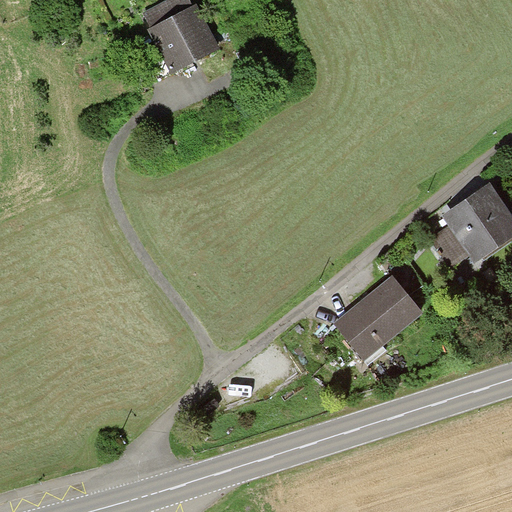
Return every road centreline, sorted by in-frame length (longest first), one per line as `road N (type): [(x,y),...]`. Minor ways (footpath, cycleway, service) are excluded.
road 1 (residential): [(134,498),(137,455),(152,434),(511,140)]
road 2 (primary): [(134,498),(511,380)]
